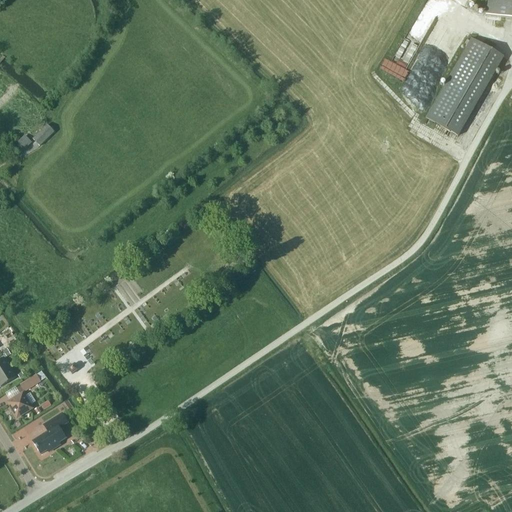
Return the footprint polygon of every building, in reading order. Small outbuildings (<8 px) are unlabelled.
[(511,0),(488,0),(486,15),(511,19),(511,0)] [(425,118),(458,137),(504,58),(471,39),(425,118)] [(33,139),(41,147),(55,133),(47,125),(33,139)] [(23,152),(32,143),(25,136),(16,145),(23,152)] [(10,340),(0,346),(0,347),(3,353),(14,346),(10,340)] [(0,373),(10,368),(4,358),(0,360),(0,373)] [(68,369),(71,374),(77,370),(74,365),(68,369)] [(10,368),(0,373),(0,387),(16,378),(10,368)] [(20,385),(25,392),(41,382),(36,375),(20,385)] [(22,394),(8,403),(17,418),(32,409),(22,394)] [(44,411),(51,407),(48,402),(41,406),(44,411)] [(59,443),(66,439),(59,429),(68,423),(62,414),(43,426),(48,432),(32,442),(40,455),(48,450),(49,452),(60,446),(59,443)]
